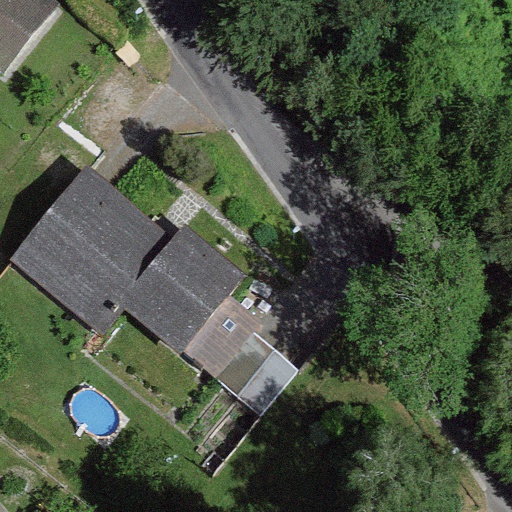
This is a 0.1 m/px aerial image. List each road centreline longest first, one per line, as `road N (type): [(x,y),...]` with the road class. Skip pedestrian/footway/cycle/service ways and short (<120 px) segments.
road 1 (residential): [(312,204),(511,488)]
road 2 (residential): [(312,204),(167,0)]
road 3 (unclassified): [(511,293),(373,222),(312,204)]
